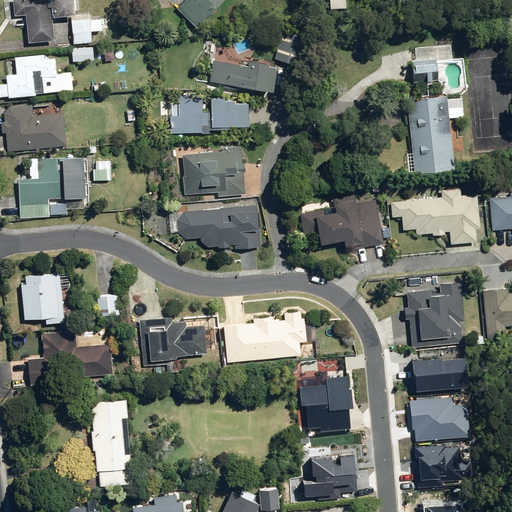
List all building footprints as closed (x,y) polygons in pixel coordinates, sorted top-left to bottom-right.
[(25,12),(28,41),(54,38),(52,14),(75,11),(74,8),(78,7),(77,0),(12,0),(14,13),(25,12)] [(181,0),(175,6),(195,25),(218,0),(181,0)] [(71,13),(72,42),(91,41),(91,28),(101,28),(101,29),(104,29),(104,27),(111,26),(111,15),(103,15),(103,14),(100,14),(100,17),(89,17),(89,12),(71,13)] [(274,57),(299,64),(307,34),(282,28),(274,57)] [(469,45),(472,83),(511,78),(511,70),(509,41),(469,45)] [(415,45),(416,57),(451,54),(450,42),(415,45)] [(71,46),(72,60),(93,59),(92,45),(71,46)] [(5,73),(7,96),(58,90),(54,54),(44,55),(43,51),(14,54),(16,72),(5,73)] [(209,80),(272,87),(276,59),(247,56),(246,62),(211,58),(209,80)] [(412,59),(414,81),(438,78),(436,56),(412,59)] [(200,129),(200,131),(208,131),(208,126),(211,126),(211,123),(247,123),(247,99),(233,100),(233,97),(224,97),(224,95),(210,95),(210,110),(202,110),(202,92),(178,93),(178,102),(171,102),(172,113),(169,113),(169,129),(200,129)] [(414,169),(415,172),(454,168),(447,93),(407,97),(413,151),(407,151),(408,170),(414,169)] [(5,131),(6,149),(65,145),(62,108),(43,109),(43,112),(32,113),(32,103),(8,104),(3,111),(4,119),(0,119),(1,131),(5,131)] [(218,193),(218,194),(245,192),(243,170),(244,170),(243,161),(241,161),(240,144),(227,145),(227,148),(182,152),(184,175),(183,175),(184,193),(202,192),(201,181),(218,179),(219,192),(218,193)] [(17,177),(19,217),(48,216),(48,213),(67,212),(66,207),(84,206),(82,154),(36,156),(37,176),(17,177)] [(93,159),(94,178),(110,178),(110,158),(93,159)] [(448,229),(450,242),(476,239),(475,227),(480,226),(476,191),(461,192),(460,185),(440,187),(441,194),(434,195),(435,193),(434,190),(432,188),(429,190),(427,192),(428,195),(429,195),(391,199),(392,215),(401,215),(402,228),(415,227),(415,233),(431,231),(432,233),(445,232),(444,230),(448,229)] [(511,187),(510,190),(510,195),(490,197),(492,228),(511,226),(511,187)] [(314,231),(317,245),(344,241),(344,242),(362,239),(363,245),(383,242),(376,196),(356,200),(354,192),(332,196),(333,205),(299,211),(303,233),(314,231)] [(234,242),(234,246),(260,244),(256,202),(183,209),(176,218),(177,229),(185,236),(200,235),(200,238),(207,245),(217,244),(217,245),(229,244),(229,242),(234,242)] [(20,281),(23,323),(63,320),(59,276),(58,276),(58,269),(24,272),(25,281),(20,281)] [(427,283),(430,286),(434,285),(436,282),(435,278),(432,277),(429,277),(427,280),(427,283)] [(449,333),(450,341),(462,340),(460,320),(464,320),(460,279),(439,281),(439,290),(432,291),(431,287),(406,289),(408,305),(403,306),(404,317),(409,317),(411,337),(449,333)] [(398,287),(400,289),(404,288),(406,286),(406,282),(403,280),(400,281),(398,283),(398,287)] [(482,288),(486,337),(505,335),(504,324),(511,322),(511,289),(509,290),(508,285),(482,288)] [(96,294),(98,315),(118,313),(116,293),(96,294)] [(223,324),(226,361),(300,354),(299,341),(306,340),(304,315),(301,316),(300,309),(282,310),(283,318),(279,318),(278,313),(253,316),(253,321),(223,324)] [(139,318),(142,364),(175,362),(175,353),(205,351),(203,323),(185,324),(185,319),(171,320),(170,316),(139,318)] [(47,331),(50,375),(111,371),(109,342),(75,344),(74,328),(47,331)] [(346,372),(326,373),(326,380),(300,381),(301,403),(305,403),(307,423),(320,422),(320,428),(350,425),(346,372)] [(98,469),(99,485),(133,482),(125,397),(89,400),(95,469),(98,469)] [(317,495),(340,492),(340,488),(356,486),(356,480),(352,480),(350,467),(355,466),(353,449),(338,451),(339,458),(331,459),(330,451),(309,454),(311,470),(314,470),(315,476),(303,477),(304,491),(317,490),(317,495)] [(203,486),(206,511),(214,511),(210,485),(203,486)] [(181,491),(181,503),(198,502),(197,490),(181,491)] [(90,511),(90,509),(84,510),(83,502),(58,504),(58,511),(90,511)]
